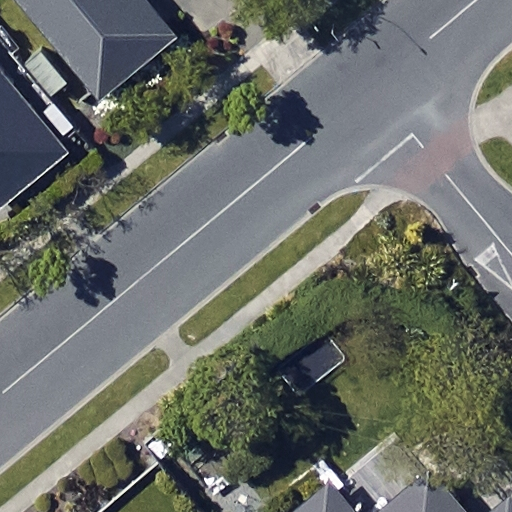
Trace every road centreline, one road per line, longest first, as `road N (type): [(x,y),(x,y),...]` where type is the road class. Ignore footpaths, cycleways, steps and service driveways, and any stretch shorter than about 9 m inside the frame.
road 1 (residential): [(0,396),(374,86)]
road 2 (residential): [(511,254),(374,86)]
road 3 (residential): [(374,86),(478,0)]
